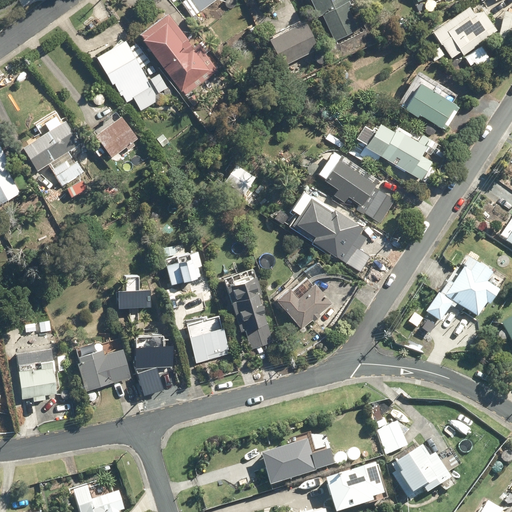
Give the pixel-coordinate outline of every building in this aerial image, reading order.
[(184,0),(181,2),(192,16),(214,0),(184,0)] [(219,0),(213,3),(217,10),(222,7),(219,0)] [(348,8),(352,6),(348,0),(310,0),(318,15),(321,14),(334,40),(358,28),(348,8)] [(473,11),(447,29),(452,37),(442,44),(452,57),(461,51),(463,55),(491,36),(489,34),(497,29),(483,10),(476,15),(473,11)] [(204,52),(210,48),(202,38),(193,45),(167,12),(139,33),(142,38),(141,39),(181,90),(182,89),(186,94),(218,69),(204,52)] [(276,52),(271,54),(274,61),(279,59),(282,66),(318,48),(305,20),(269,37),(276,52)] [(253,25),(248,28),(253,36),(258,32),(253,25)] [(125,39),(96,55),(111,83),(114,82),(121,95),(122,94),(127,102),(152,88),(142,68),(151,62),(136,42),(129,47),(125,39)] [(481,45),(464,58),(476,74),(493,61),(481,45)] [(444,55),(439,47),(428,53),(434,61),(444,55)] [(418,70),(397,103),(418,116),(419,113),(441,127),(456,103),(453,101),(457,94),(418,70)] [(157,72),(151,76),(159,88),(165,84),(157,72)] [(294,72),(288,75),(291,82),(298,79),(294,72)] [(194,94),(188,98),(194,105),(199,100),(194,94)] [(132,142),(138,138),(120,116),(95,135),(112,157),(126,147),(128,150),(135,145),(132,142)] [(65,119),(22,147),(37,170),(47,163),(62,186),(83,172),(76,161),(75,162),(68,151),(80,143),(65,119)] [(380,122),(366,146),(392,161),(386,170),(401,179),(407,171),(422,179),(424,176),(430,180),(434,173),(427,169),(432,161),(421,155),(427,146),(395,127),(394,131),(380,122)] [(216,129),(211,133),(215,138),(220,134),(216,129)] [(365,146),(357,140),(353,147),(361,152),(365,146)] [(0,202),(19,192),(8,171),(12,168),(0,145),(0,202)] [(287,146),(279,153),(285,160),(293,153),(287,146)] [(360,204),(359,206),(366,210),(364,213),(380,223),(394,200),(373,187),(378,178),(339,153),(323,179),(337,188),(333,194),(344,201),(347,196),(360,204)] [(238,166),(229,179),(239,186),(247,172),(238,166)] [(312,240),(360,272),(370,256),(360,249),(367,238),(360,233),(363,227),(333,207),(331,210),(310,197),(292,224),(313,238),(312,240)] [(152,211),(149,217),(156,220),(159,214),(152,211)] [(175,246),(162,248),(163,257),(176,255),(175,246)] [(198,266),(201,265),(197,251),(189,253),(188,252),(164,259),(171,285),(201,277),(198,266)] [(499,292),(486,283),(492,275),(469,260),(463,269),(459,267),(439,296),(438,295),(426,312),(441,322),(451,307),(454,309),(457,305),(477,319),(486,305),(488,307),(499,292)] [(125,289),(116,289),(117,307),(150,306),(149,288),(139,289),(138,274),(124,275),(125,289)] [(256,275),(225,285),(241,332),(244,331),(251,349),(273,342),(257,294),(262,293),(256,275)] [(319,313),(332,302),(314,281),(297,296),(289,287),(275,299),(301,329),(312,319),(313,321),(320,315),(319,313)] [(126,314),(119,316),(121,324),(128,322),(126,314)] [(414,314),(409,322),(418,328),(423,320),(414,314)] [(218,315),(186,323),(196,362),(228,354),(218,315)] [(511,342),(511,317),(501,324),(511,342)] [(50,320),(38,322),(40,332),(51,331),(50,320)] [(136,368),(173,367),(173,344),(135,346),(136,368)] [(45,395),(56,393),(51,361),(52,361),(50,348),(36,350),(38,362),(39,362),(40,368),(31,369),(31,368),(18,370),(25,413),(35,412),(33,401),(45,400),(45,395)] [(79,361),(76,362),(85,390),(130,377),(121,349),(103,354),(102,349),(77,356),(79,361)] [(65,356),(57,357),(58,371),(67,370),(65,356)] [(157,368),(138,374),(144,395),(163,389),(157,368)] [(397,422),(379,430),(390,454),(408,446),(397,422)] [(310,435),(252,453),(259,476),(267,474),(270,486),(315,472),(311,457),(316,456),(310,435)] [(462,440),(451,448),(461,461),(471,454),(462,440)] [(421,446),(391,465),(395,472),(392,475),(406,498),(422,488),(427,495),(441,486),(445,492),(456,485),(449,473),(462,465),(451,448),(437,458),(435,454),(429,458),(421,446)] [(361,449),(345,454),(348,464),(364,459),(361,449)] [(340,511),(372,503),(371,499),(383,496),(374,466),(325,480),(334,511),(340,511)] [(78,511),(115,511),(110,494),(90,501),(86,488),(73,492),(78,511)] [(502,511),(503,511),(487,501),(484,507),(479,504),(474,511),(502,511)]
